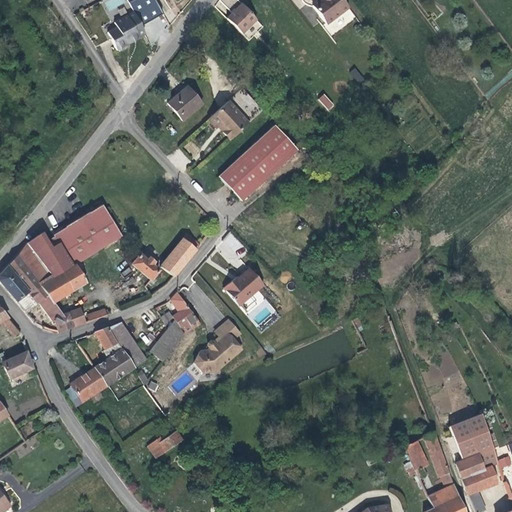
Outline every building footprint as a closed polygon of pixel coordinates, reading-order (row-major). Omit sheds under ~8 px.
[(126,0),(101,0),(108,12),(127,1),(126,0)] [(325,19),(346,3),(343,0),(310,0),(310,1),(325,19)] [(228,17),(250,39),(264,27),(244,3),(228,17)] [(132,41),(145,35),(133,13),(113,24),(116,28),(107,33),(117,51),(121,51),(125,49),(126,47),(126,46),(125,43),(130,40),(131,43),(133,42),(132,41)] [(354,67),(349,72),(359,83),(364,79),(354,67)] [(190,86),(171,102),(185,120),(205,103),(190,86)] [(263,112),(244,90),(209,119),(217,129),(219,127),(221,125),(224,128),(222,130),(230,141),(263,112)] [(324,93),(318,99),(328,111),(334,105),(324,93)] [(294,153),(272,128),(215,177),(236,202),(294,153)] [(189,144),(186,151),(195,156),(199,148),(189,144)] [(58,243),(72,266),(75,264),(78,270),(125,233),(102,204),(53,234),(55,237),(58,243)] [(216,247),(231,262),(245,248),(231,233),(216,247)] [(42,234),(27,243),(54,278),(72,266),(58,243),(51,247),(48,242),(42,234)] [(174,277),(199,245),(185,235),(160,267),(174,277)] [(55,237),(48,242),(51,247),(58,243),(55,237)] [(54,278),(27,243),(17,256),(0,275),(0,283),(25,313),(38,303),(48,317),(53,314),(58,310),(53,303),(41,286),(54,278)] [(140,255),(132,264),(151,281),(159,271),(152,265),(154,262),(148,258),(146,260),(140,255)] [(72,266),(54,278),(41,286),(53,303),(86,283),(78,270),(75,264),(72,266)] [(234,282),(233,279),(222,288),(238,307),(262,285),(248,269),(237,280),(234,282)] [(178,293),(171,299),(180,313),(172,317),(173,318),(176,322),(184,335),(200,325),(178,293)] [(67,313),(72,328),(84,324),(79,309),(67,313)] [(86,315),(88,322),(107,316),(104,309),(86,315)] [(0,323),(2,322),(15,337),(19,333),(0,310),(0,323)] [(54,322),(58,332),(72,328),(67,313),(61,315),(55,317),(54,322)] [(170,313),(161,319),(164,324),(173,318),(172,317),(170,313)] [(216,363),(219,367),(240,350),(231,340),(238,334),(227,321),(214,332),(219,338),(216,340),(217,341),(214,344),(210,342),(207,343),(206,345),(207,347),(209,349),(206,351),(199,351),(193,363),(201,373),(211,371),(210,368),(216,363)] [(397,340),(390,321),(378,327),(385,345),(397,340)] [(127,357),(133,368),(146,359),(123,322),(108,328),(116,343),(122,351),(127,357)] [(149,353),(161,363),(184,335),(176,322),(149,353)] [(108,328),(95,333),(104,350),(116,343),(108,328)] [(102,351),(107,360),(122,351),(116,343),(104,350),(102,351)] [(107,360),(94,369),(106,386),(133,368),(127,357),(122,351),(107,360)] [(32,369),(26,353),(6,362),(2,354),(0,354),(0,362),(9,380),(16,377),(19,381),(24,379),(22,374),(32,369)] [(70,385),(71,387),(81,403),(106,386),(94,369),(70,385)] [(156,391),(158,383),(150,381),(148,389),(156,391)] [(65,392),(84,421),(88,419),(87,417),(89,416),(81,403),(71,387),(65,392)] [(448,427),(461,461),(493,449),(488,434),(480,414),(448,427)] [(105,427),(102,422),(97,426),(100,431),(105,427)] [(164,453),(182,441),(175,431),(162,440),(157,444),(164,453)] [(437,443),(433,433),(423,437),(427,448),(437,443)] [(157,458),(164,453),(157,444),(162,440),(161,438),(148,445),(157,458)] [(414,471),(422,467),(426,465),(415,442),(402,447),(414,471)] [(443,489),(452,485),(437,443),(427,448),(426,448),(437,478),(438,478),(443,489)] [(473,511),(479,511),(484,510),(476,491),(496,483),(490,467),(497,463),(493,449),(461,461),(454,464),(473,511)] [(426,476),(422,467),(414,471),(418,480),(426,476)] [(502,482),(506,497),(510,495),(508,487),(504,482),(502,482)] [(462,511),(452,485),(443,489),(426,497),(431,508),(423,511),(462,511)] [(0,511),(1,511),(10,506),(0,493),(0,511)] [(366,505),(355,511),(388,511),(387,502),(366,505)]
